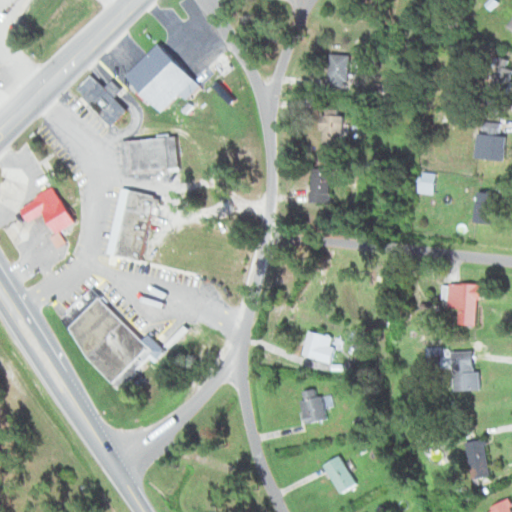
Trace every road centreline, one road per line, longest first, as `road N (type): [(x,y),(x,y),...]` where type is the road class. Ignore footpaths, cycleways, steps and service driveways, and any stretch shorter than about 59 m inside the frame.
road 1 (residential): [(284,511),(251,424),(242,335),(266,235),(280,67),(311,0)]
road 2 (primary): [(146,511),(0,281)]
road 3 (residential): [(266,235),(511,261)]
road 4 (residential): [(242,335),(217,378),(124,477)]
road 5 (residential): [(0,129),(124,0)]
road 6 (residential): [(272,120),(242,46),(207,0)]
